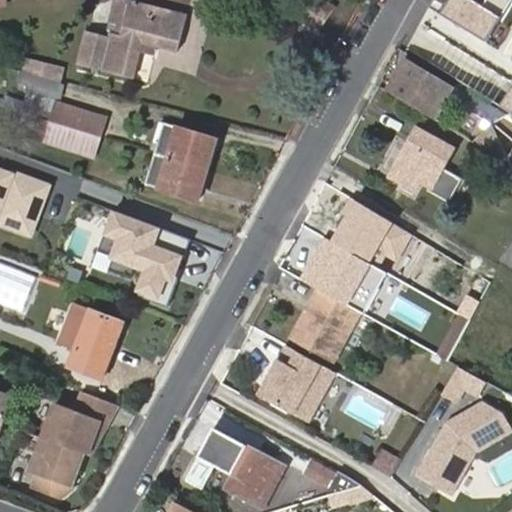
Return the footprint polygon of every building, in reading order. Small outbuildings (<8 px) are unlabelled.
[(111,37),(87,31),(79,64),(134,77),(141,50),(143,42),(155,45),(177,50),(186,13),(129,0),(121,35),(112,33),(111,37)] [(129,0),(114,0),(106,33),(111,34),(112,33),(121,35),(129,0)] [(511,4),(511,0),(488,0),(484,7),(472,0),(452,0),(443,16),(488,44),(511,4)] [(153,53),(155,45),(143,42),(141,50),(153,53)] [(65,67),(25,57),(21,72),(61,82),(65,67)] [(452,91),(406,63),(387,94),(433,121),(452,91)] [(55,108),(51,125),(100,139),(104,140),(108,124),(55,108)] [(100,139),(51,125),(44,146),(93,162),(100,139)] [(170,160),(207,171),(216,141),(179,130),(170,160)] [(415,181),(422,185),(447,199),(459,179),(444,171),(454,152),(419,131),(392,179),(410,190),(415,181)] [(197,199),(207,171),(170,160),(162,189),(197,199)] [(0,225),(35,238),(55,185),(0,165),(0,225)] [(417,193),(422,185),(415,181),(410,190),(417,193)] [(411,234),(351,203),(333,238),(324,234),(301,279),(314,285),(357,308),(370,315),(391,274),(378,267),(385,255),(397,261),(411,234)] [(168,227),(116,208),(107,235),(121,240),(114,258),(149,271),(142,290),(164,298),(171,279),(179,282),(189,255),(161,245),(168,227)] [(511,237),(500,260),(511,266),(511,237)] [(314,285),(282,343),(286,345),(325,366),(357,308),(314,285)] [(110,346),(115,348),(123,327),(74,308),(60,345),(77,352),(71,369),(102,381),(109,362),(104,361),(110,346)] [(325,366),(286,345),(259,395),(308,422),(334,371),(325,366)] [(109,362),(115,348),(110,346),(104,361),(109,362)] [(464,387),(477,394),(485,379),(458,365),(442,392),(457,400),(464,387)] [(76,413),(55,405),(43,439),(89,457),(109,403),(84,393),(76,413)] [(0,425),(10,399),(0,395),(0,425)] [(475,448),(510,428),(502,411),(483,400),(447,421),(419,473),(451,490),(475,448)] [(90,457),(118,406),(109,403),(89,457),(90,457)] [(198,456),(231,474),(224,487),(260,507),(284,464),(215,426),(198,456)] [(85,455),(43,439),(30,473),(38,476),(32,490),(58,500),(72,489),(85,455)] [(307,471),(332,485),(338,475),(313,460),(307,471)]
